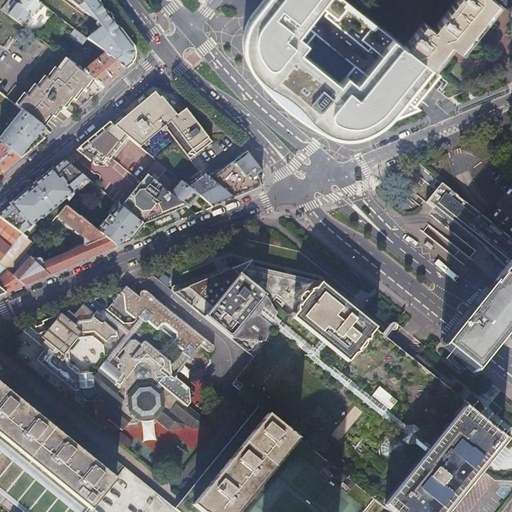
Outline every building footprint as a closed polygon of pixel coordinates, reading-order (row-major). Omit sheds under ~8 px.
[(41,4),(35,0),(10,0),(16,4),(8,15),(21,25),(30,15),(32,17),(41,5),(41,4)] [(105,53),(125,69),(129,66),(132,64),(134,48),(124,35),(114,22),(103,9),(96,0),(63,0),(95,42),(93,44),(96,47),(100,50),(105,53)] [(354,3),(349,0),(263,0),(248,20),(247,22),(245,25),(244,28),(243,31),(242,35),(241,39),(241,43),(241,46),(242,49),(242,52),(243,55),(244,58),(245,61),(246,63),(247,65),(249,67),(251,71),(258,78),(263,84),(266,87),(271,92),(274,95),(281,100),(285,104),(294,110),(298,114),(306,119),(311,122),(328,130),(332,132),(334,133),(336,134),(339,134),(342,135),(344,135),(347,135),(349,135),(352,135),(354,135),(356,135),(359,134),(361,134),(363,133),(364,133),(381,126),(420,109),(420,108),(417,105),(442,73),(432,66),(432,65),(406,45),(357,5),(354,3)] [(496,1),(494,0),(454,0),(433,28),(424,21),(406,45),(432,65),(450,43),(458,49),(496,1)] [(511,0),(494,0),(496,1),(511,13),(511,0)] [(80,45),(86,39),(81,35),(72,29),(67,35),(80,45)] [(92,79),(103,87),(114,78),(125,69),(105,53),(87,69),(79,63),(75,66),(92,79)] [(22,110),(40,124),(50,112),(52,114),(59,105),(62,107),(70,97),(72,98),(79,90),(81,88),(83,90),(92,79),(75,66),(68,61),(59,72),(57,70),(55,71),(49,80),(46,78),(38,88),(36,86),(29,95),(14,84),(5,96),(22,110)] [(133,98),(134,100),(143,93),(149,87),(148,85),(133,98)] [(186,108),(175,94),(174,93),(150,87),(149,87),(143,93),(134,100),(120,112),(109,121),(127,136),(139,147),(155,134),(161,129),(163,131),(166,129),(189,158),(211,142),(185,109),(186,108)] [(0,142),(19,157),(25,153),(41,139),(42,138),(39,135),(44,128),(43,126),(40,124),(22,110),(0,137),(0,142)] [(40,124),(43,126),(52,114),(50,112),(40,124)] [(109,121),(98,130),(118,147),(127,136),(109,121)] [(79,146),(75,150),(89,162),(91,159),(91,160),(91,161),(91,162),(92,163),(92,164),(93,164),(94,165),(95,165),(96,165),(97,164),(98,164),(99,163),(101,160),(105,163),(110,157),(118,147),(98,130),(89,138),(79,146)] [(0,169),(3,171),(11,164),(19,157),(0,142),(0,169)] [(220,187),(233,198),(244,193),(261,187),(256,175),(262,171),(247,151),(210,179),(203,174),(194,185),(190,182),(187,186),(198,196),(207,202),(220,187)] [(87,178),(64,159),(54,168),(49,172),(38,180),(18,198),(0,212),(0,217),(19,231),(21,233),(33,222),(40,217),(41,218),(65,198),(72,192),(71,191),(77,186),(79,184),(87,178)] [(149,174),(148,176),(155,182),(162,174),(166,169),(157,161),(147,172),(149,174)] [(186,207),(188,208),(198,196),(187,186),(185,184),(166,169),(162,174),(155,182),(186,207)] [(121,206),(144,224),(186,207),(155,182),(148,176),(142,183),(141,182),(121,206)] [(90,180),(87,178),(79,184),(77,186),(79,189),(90,180)] [(511,238),(500,229),(444,184),(428,204),(484,249),(502,273),(494,283),(479,302),(460,325),(444,345),(475,371),(491,350),(509,328),(511,325),(511,238)] [(74,194),(72,192),(65,198),(68,201),(74,194)] [(121,206),(121,205),(116,211),(114,209),(109,214),(104,221),(96,231),(116,246),(122,244),(128,242),(130,241),(132,238),(144,224),(121,206)] [(116,246),(96,231),(79,217),(65,206),(57,216),(84,238),(84,246),(70,251),(64,254),(60,256),(42,263),(42,262),(42,261),(41,260),(41,259),(40,259),(39,258),(38,258),(37,258),(36,258),(35,258),(34,259),(33,260),(24,252),(26,250),(33,242),(32,242),(26,237),(22,234),(6,254),(0,260),(0,265),(24,285),(36,280),(73,265),(116,246)] [(19,231),(0,217),(0,260),(6,254),(22,234),(21,233),(19,231)] [(36,225),(33,222),(21,233),(22,234),(26,237),(36,225)] [(232,269),(286,312),(351,364),(379,330),(356,312),(352,309),(349,307),(319,283),(243,264),(232,269)] [(0,288),(5,293),(12,290),(24,285),(0,265),(0,288)] [(174,292),(253,356),(281,320),(286,312),(232,269),(222,273),(174,292)] [(122,293),(120,295),(162,329),(164,327),(174,335),(175,339),(209,366),(213,362),(211,354),(208,351),(210,349),(213,351),(214,351),(215,351),(215,350),(216,350),(216,349),(217,349),(217,348),(154,299),(155,298),(147,291),(146,291),(145,291),(144,291),(143,291),(142,291),(142,292),(141,292),(141,293),(141,294),(141,295),(141,296),(142,296),(142,297),(141,298),(126,286),(125,287),(123,288),(124,289),(121,293),(122,293)] [(162,329),(120,295),(120,296),(117,294),(112,300),(115,302),(113,304),(112,304),(107,310),(106,309),(106,308),(107,306),(101,301),(100,303),(95,300),(98,299),(98,298),(94,300),(98,303),(106,309),(124,324),(137,321),(141,316),(142,316),(143,317),(144,317),(146,319),(149,321),(150,320),(161,329),(162,329)] [(98,303),(94,300),(85,304),(83,304),(90,310),(98,303)] [(354,302),(349,307),(352,309),(356,312),(360,307),(354,302)] [(106,309),(98,303),(90,310),(97,315),(99,312),(101,315),(106,310),(106,309)] [(205,371),(209,366),(175,339),(175,341),(186,350),(172,366),(172,361),(148,342),(146,342),(144,345),(138,340),(133,341),(127,348),(128,354),(122,361),(123,365),(125,366),(123,368),(124,372),(127,374),(117,386),(102,373),(98,377),(93,373),(86,374),(74,365),(73,350),(82,338),(96,337),(107,346),(108,353),(113,352),(120,343),(120,333),(107,323),(107,322),(108,322),(107,321),(107,320),(107,319),(106,318),(101,315),(99,312),(97,315),(90,310),(83,304),(74,315),(69,310),(64,316),(61,313),(57,319),(58,320),(55,323),(52,320),(47,326),(50,329),(48,332),(47,331),(42,337),(45,339),(40,345),(46,349),(39,358),(78,389),(82,388),(83,394),(92,401),(99,399),(104,393),(114,401),(112,405),(113,418),(127,429),(133,423),(134,424),(142,423),(145,419),(159,416),(172,427),(186,426),(189,422),(194,427),(209,425),(212,421),(191,404),(194,401),(191,387),(177,377),(191,360),(205,371)] [(106,310),(101,315),(106,318),(107,319),(128,336),(129,337),(133,332),(132,331),(106,310)] [(144,317),(143,317),(132,331),(133,332),(129,337),(128,336),(126,338),(109,360),(112,363),(146,319),(144,317)] [(379,330),(351,364),(299,427),(375,489),(369,496),(383,506),(389,511),(450,511),(472,486),(484,471),(488,466),(498,453),(511,438),(506,434),(480,413),(472,406),(379,330)] [(127,374),(124,372),(112,363),(109,360),(100,372),(102,373),(117,386),(127,374)] [(369,496),(259,407),(175,508),(171,505),(1,365),(0,365),(0,492),(24,511),(389,511),(383,506),(369,496)] [(472,406),(480,413),(485,406),(477,400),(472,406)] [(293,422),(298,416),(281,403),(277,408),(293,422)]
